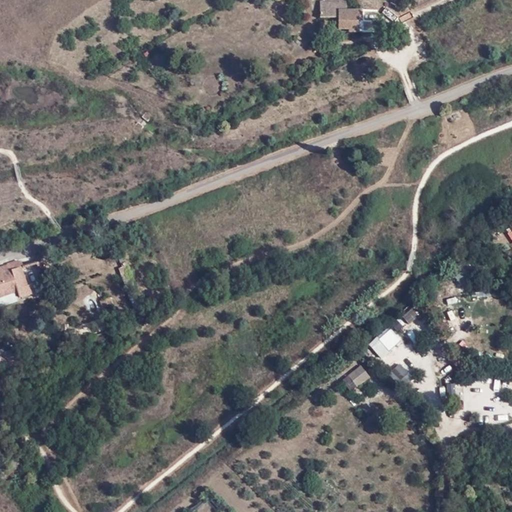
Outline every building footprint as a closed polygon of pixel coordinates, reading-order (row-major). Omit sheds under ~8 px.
[(324,0),(324,2),(321,2),(321,4),(320,5),(321,21),(338,22),(338,31),(349,31),(349,34),(360,34),(361,12),(347,14),(347,4),(342,0),(324,0)] [(361,12),(360,34),(376,35),(378,1),(363,1),(361,12)] [(344,143),(328,148),(333,164),(349,159),(344,143)] [(46,257),(0,273),(0,298),(28,288),(24,278),(51,268),(46,257)] [(110,296),(99,299),(102,308),(113,305),(110,296)] [(399,316),(390,323),(396,331),(405,323),(399,316)] [(377,337),(388,351),(401,339),(390,326),(377,337)] [(400,383),(410,373),(394,356),(383,367),(400,383)] [(348,374),(359,387),(371,377),(362,365),(348,374)] [(348,375),(342,379),(350,389),(355,385),(348,375)] [(446,382),(447,398),(457,397),(456,381),(446,382)]
